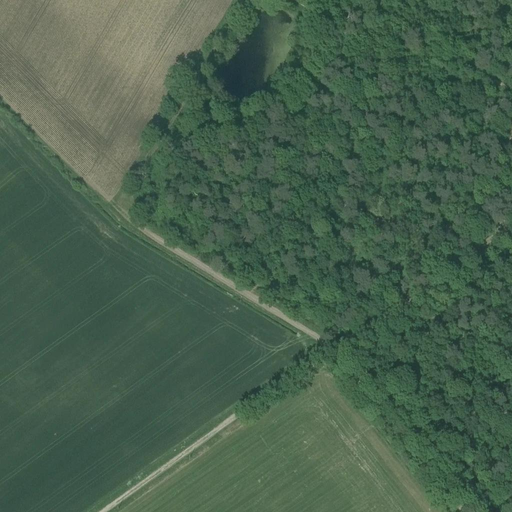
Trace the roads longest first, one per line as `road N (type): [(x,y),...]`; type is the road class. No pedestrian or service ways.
road 1 (track): [(103,511),(334,351)]
road 2 (track): [(334,351),(511,219)]
road 3 (track): [(334,351),(461,511)]
road 4 (track): [(120,215),(241,293)]
